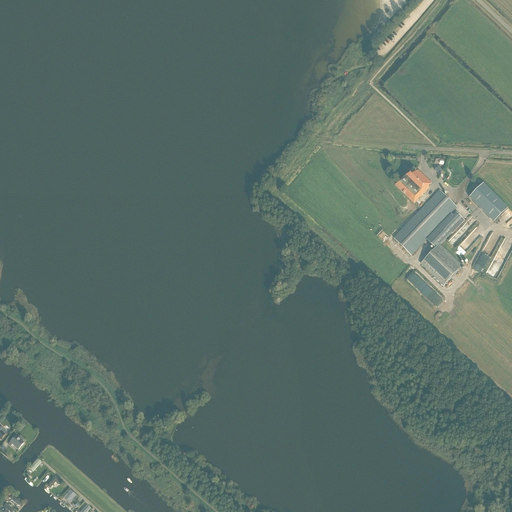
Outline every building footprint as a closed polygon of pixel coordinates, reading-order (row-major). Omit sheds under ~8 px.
[(418,172),(413,167),(395,186),(412,202),(409,204),(415,210),(428,196),(426,194),(426,193),(426,192),(430,188),(429,187),(432,184),(419,171),(418,172)] [(435,171),(439,175),(443,172),(438,167),(435,171)] [(507,207),(482,183),(468,197),(494,221),(507,207)] [(411,256),(416,251),(426,240),(435,249),(420,265),(443,287),(463,266),(441,245),(451,234),(452,234),(465,221),(456,213),(453,216),(452,214),(457,208),(440,191),(394,239),(411,256)] [(15,436),(14,438),(8,444),(11,446),(12,445),(18,450),(22,445),(24,443),(15,436)] [(41,462),(37,459),(29,468),(33,472),(41,462)] [(62,482),(55,476),(47,486),(50,489),(56,482),(59,485),(62,482)] [(76,495),(70,490),(63,498),(69,503),(76,495)] [(13,497),(11,495),(9,498),(11,499),(11,500),(19,506),(21,504),(13,497)] [(12,511),(14,510),(6,503),(3,506),(10,511),(12,511)]
